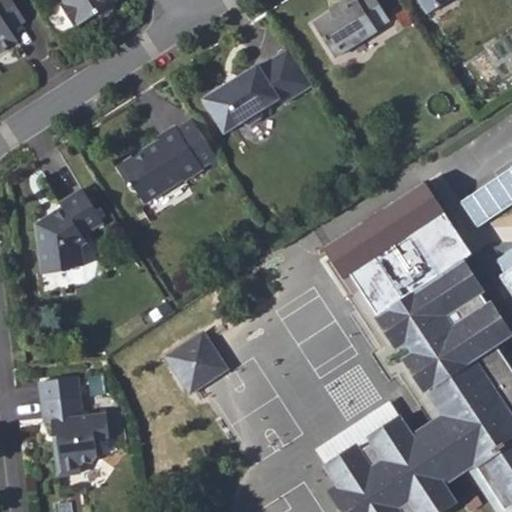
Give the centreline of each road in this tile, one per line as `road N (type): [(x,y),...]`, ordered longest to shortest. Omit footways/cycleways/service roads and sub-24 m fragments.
road 1 (residential): [(0,139),(185,17)]
road 2 (residential): [(0,351),(17,511)]
